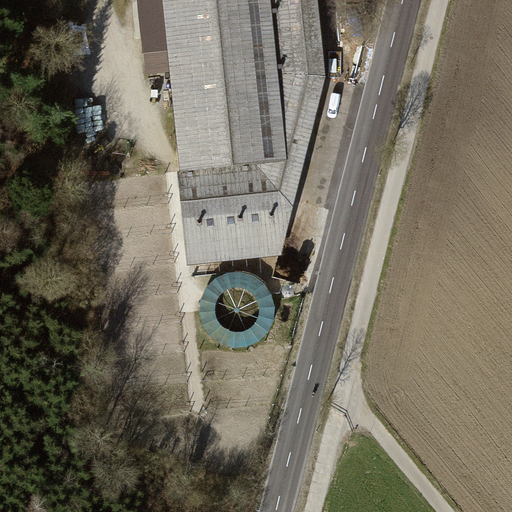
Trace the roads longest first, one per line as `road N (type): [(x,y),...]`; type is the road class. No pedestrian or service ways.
road 1 (tertiary): [(274,511),(402,0)]
road 2 (track): [(446,511),(342,385)]
